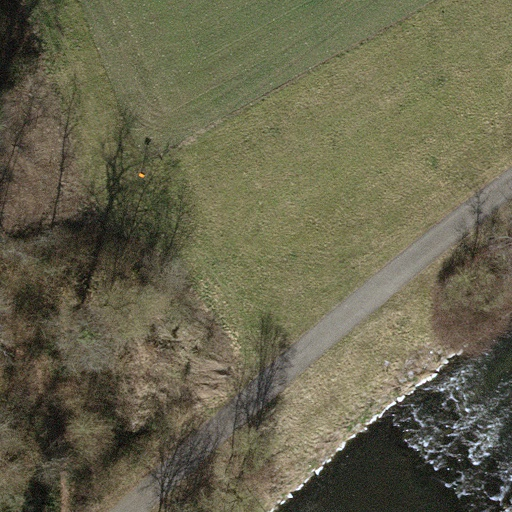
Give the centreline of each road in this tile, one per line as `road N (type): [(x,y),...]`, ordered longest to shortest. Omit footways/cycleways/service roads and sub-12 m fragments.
road 1 (track): [(511,185),(129,511)]
road 2 (track): [(48,0),(96,158)]
